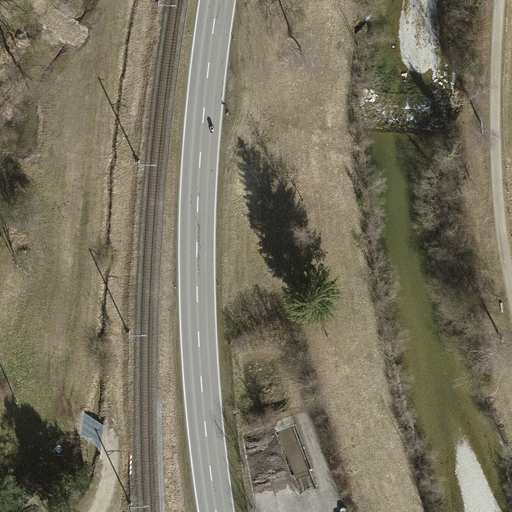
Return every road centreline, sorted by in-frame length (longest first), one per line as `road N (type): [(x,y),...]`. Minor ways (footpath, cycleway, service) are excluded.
road 1 (primary): [(216,511),(197,238),(218,0)]
road 2 (track): [(511,293),(500,229),(493,77),(501,0)]
